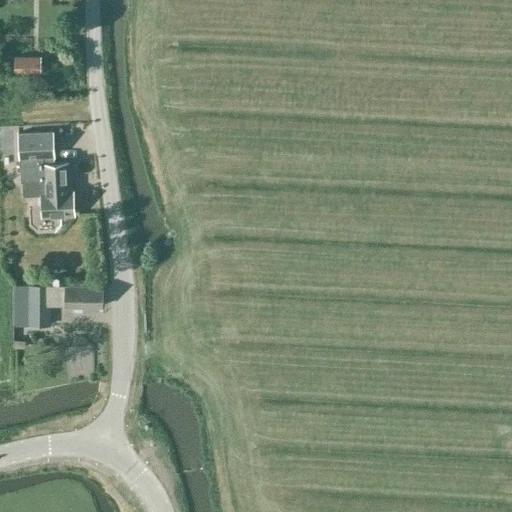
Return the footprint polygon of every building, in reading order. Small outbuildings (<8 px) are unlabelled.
[(22,67),(22,59),(34,59),(50,59),(50,27),(3,26),(2,66),(22,67)] [(0,151),(12,151),(11,131),(0,131),(0,151)] [(54,131),(15,133),(16,158),(17,158),(18,181),(45,179),(45,192),(41,192),(43,216),(75,215),(73,190),(70,190),(68,162),(55,163),(54,156),(55,156),(54,131)] [(53,274),(54,284),(66,284),(65,273),(53,274)] [(14,325),(50,325),(51,286),(14,285),(14,325)] [(74,306),(74,310),(82,311),(82,306),(103,306),(103,286),(64,286),(64,306),(74,306)]
